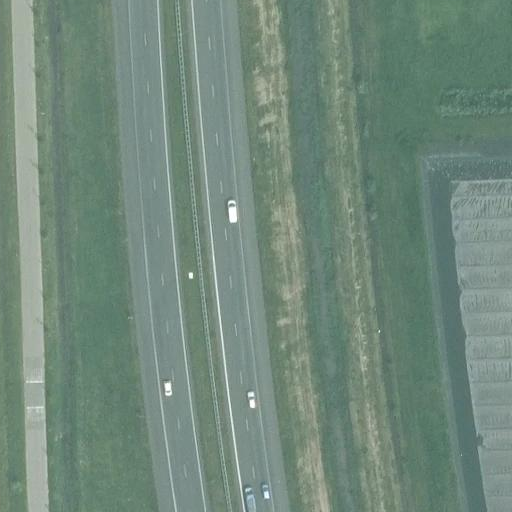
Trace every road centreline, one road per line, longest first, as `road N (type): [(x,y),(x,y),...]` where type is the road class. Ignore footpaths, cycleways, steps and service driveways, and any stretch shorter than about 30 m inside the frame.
road 1 (motorway): [(260,511),(235,333),(206,0)]
road 2 (motorway): [(144,0),(168,335),(191,511)]
road 3 (unclassified): [(42,511),(21,0)]
